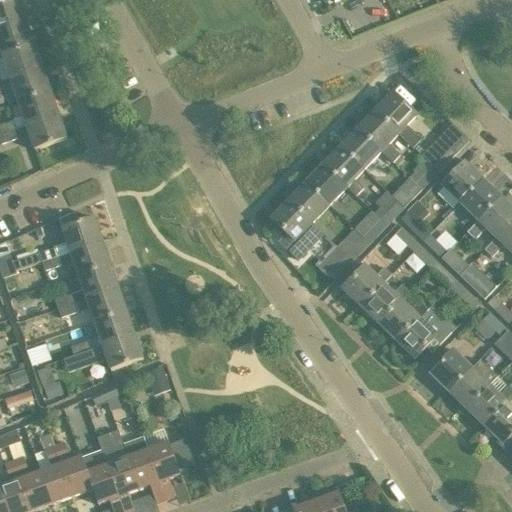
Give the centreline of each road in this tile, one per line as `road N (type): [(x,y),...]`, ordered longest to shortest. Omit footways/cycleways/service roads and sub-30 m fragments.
road 1 (residential): [(379,441),(285,304),(182,124)]
road 2 (residential): [(169,359),(98,160)]
road 3 (residential): [(379,441),(196,511)]
road 4 (residential): [(182,124),(322,71)]
road 5 (residential): [(182,124),(110,0)]
road 6 (residential): [(511,141),(467,94),(435,27)]
road 7 (residential): [(322,71),(435,27)]
